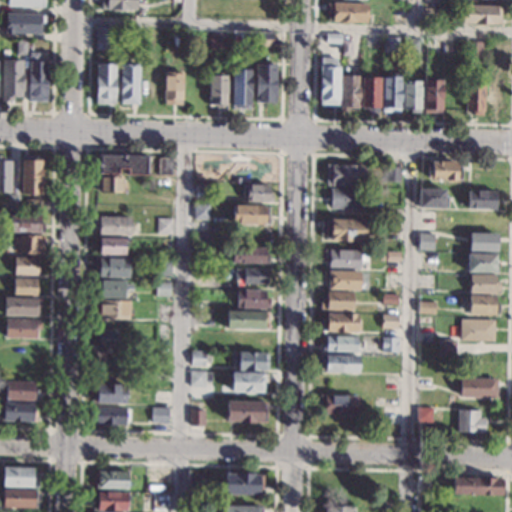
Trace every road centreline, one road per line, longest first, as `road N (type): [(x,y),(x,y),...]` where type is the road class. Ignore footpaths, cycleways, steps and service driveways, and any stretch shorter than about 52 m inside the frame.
road 1 (residential): [(511,146),(0,129)]
road 2 (residential): [(511,458),(0,443)]
road 3 (residential): [(66,511),(74,0)]
road 4 (residential): [(293,511),(301,0)]
